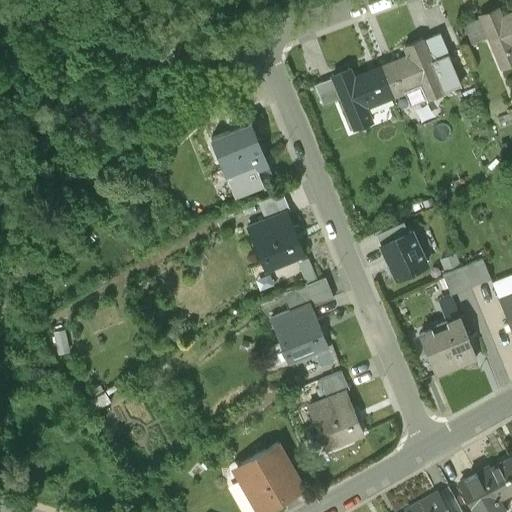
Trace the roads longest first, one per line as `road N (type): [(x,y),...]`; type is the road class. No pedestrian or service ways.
road 1 (residential): [(258,48),(426,451)]
road 2 (residential): [(258,48),(182,54),(0,16)]
road 3 (residential): [(389,0),(258,48)]
road 4 (residential): [(426,451),(320,511)]
